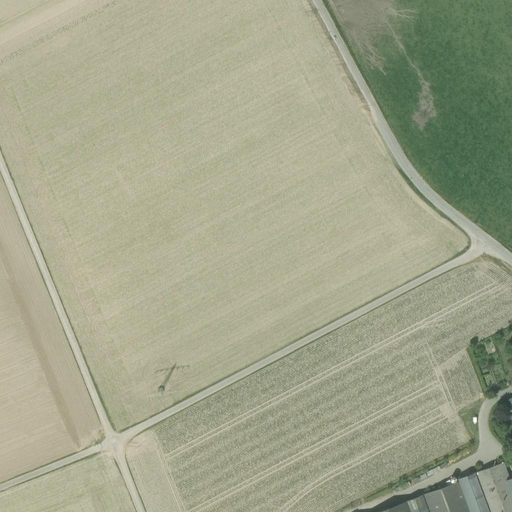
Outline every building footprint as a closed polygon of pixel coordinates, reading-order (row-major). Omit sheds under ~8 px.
[(511,511),(511,477),(510,478),(504,462),(474,473),(488,511),(511,511)] [(469,511),(488,511),(474,473),(457,479),(458,482),(469,511)] [(469,511),(458,482),(423,494),(429,511),(469,511)] [(429,511),(423,494),(406,501),(410,511),(429,511)] [(410,511),(406,501),(376,511),(410,511)]
